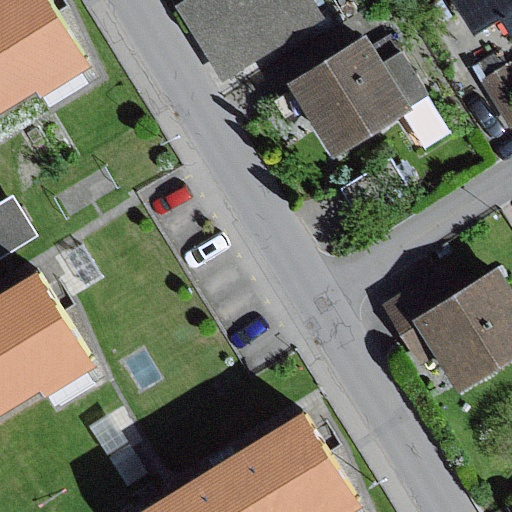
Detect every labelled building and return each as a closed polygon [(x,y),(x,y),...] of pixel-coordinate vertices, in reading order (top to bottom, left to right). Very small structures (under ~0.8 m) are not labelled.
[(43,0),(0,0),(0,112),(45,85),(55,100),(82,83),(75,71),(85,65),(43,0)] [(312,0),(179,0),(174,3),(220,76),(320,13),(312,0)] [(511,0),(448,0),(467,28),(493,11),(510,36),(511,34),(511,0)] [(358,28),(277,77),(322,150),(395,106),(421,90),(395,47),(376,58),(358,28)] [(475,62),(485,77),(506,63),(496,48),(475,62)] [(485,77),(479,80),(508,124),(511,121),(511,64),(509,60),(506,63),(485,77)] [(446,129),(421,90),(395,106),(405,121),(421,146),(446,129)] [(387,157),(337,187),(353,212),(403,181),(387,157)] [(9,193),(0,198),(0,252),(33,232),(9,193)] [(78,243),(62,253),(82,286),(98,277),(78,243)] [(437,266),(379,304),(418,363),(431,354),(453,387),(511,348),(511,290),(491,258),(450,285),(437,266)] [(33,268),(0,288),(0,410),(50,379),(60,395),(88,377),(81,366),(91,360),(33,268)] [(298,401),(126,507),(128,511),(356,511),(364,507),(298,401)] [(107,412),(86,426),(104,452),(124,439),(107,412)] [(126,443),(106,456),(125,485),(145,472),(126,443)]
